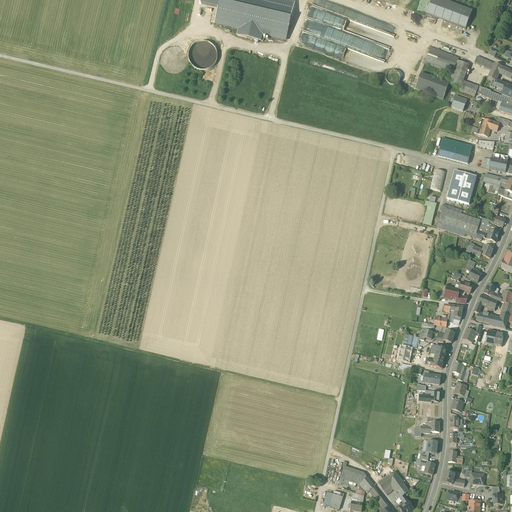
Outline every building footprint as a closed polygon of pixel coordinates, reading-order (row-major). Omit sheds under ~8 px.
[(201,0),(201,4),(219,8),(220,3),(290,20),(294,4),(275,0),(201,0)] [(441,0),(431,0),(426,16),(465,30),(472,12),(441,0)] [(285,40),(290,20),(220,3),(219,8),(215,23),(238,29),(262,35),(285,40)] [(238,29),(237,36),(261,42),(262,35),(238,29)] [(201,71),(207,70),(212,67),(216,63),(217,58),(217,52),(214,47),(209,43),(204,42),(198,42),(193,45),(190,50),(188,55),(189,61),(192,66),(196,69),(201,71)] [(386,63),(389,47),(372,43),(371,49),(372,49),(371,54),(369,54),(368,57),(371,58),(370,61),(373,62),(372,67),(379,68),(380,62),(386,63)] [(162,58),(163,64),(166,69),(171,72),(176,72),(182,70),(186,66),(187,61),(187,55),(183,50),(179,48),(173,47),(168,49),(164,53),(162,58)] [(425,64),(453,74),(457,62),(458,59),(431,48),(425,64)] [(477,57),(474,63),(491,71),(494,65),(477,57)] [(469,66),(457,62),(453,74),(449,85),(460,89),(463,82),(469,66)] [(510,79),(510,78),(511,76),(511,73),(509,72),(508,70),(494,64),(494,65),(491,71),(488,78),(493,81),(495,82),(496,81),(499,74),(510,79)] [(392,86),(395,85),(398,84),(400,81),(400,78),(399,75),(397,73),(394,72),(391,72),(388,74),(386,76),(386,79),(387,82),(389,85),(392,86)] [(443,100),(449,85),(421,74),(415,90),(443,100)] [(478,88),(463,82),(460,89),(460,91),(475,97),(478,88)] [(503,91),(505,85),(498,82),(496,88),(503,91)] [(511,99),(511,87),(505,85),(503,91),(501,96),(511,99)] [(476,94),(485,97),(487,91),(487,90),(483,89),(479,87),(476,94)] [(499,112),(511,116),(511,100),(487,91),(485,97),(498,102),(502,104),(499,110),(499,112)] [(451,108),(463,112),(467,101),(455,97),(451,108)] [(496,124),(484,120),(482,119),(479,128),(477,134),(488,138),(490,130),(497,132),(499,125),(496,124)] [(501,125),(507,127),(509,122),(501,119),(499,125),(500,125),(501,125)] [(479,128),(475,127),(468,125),(465,133),(472,135),(473,133),(477,134),(479,128)] [(438,157),(467,165),(471,150),(472,147),(442,140),(440,150),(438,156),(438,157)] [(478,147),(493,150),(494,143),(479,141),(478,144),(478,145),(478,147)] [(489,171),(505,174),(507,162),(508,158),(492,155),(491,161),(489,171)] [(491,161),(483,160),(481,169),(489,171),(491,161)] [(430,190),(441,193),(446,173),(435,171),(433,176),(430,190)] [(454,172),(449,191),(447,200),(469,206),(471,197),(476,178),(454,172)] [(500,187),(503,187),(504,185),(500,184),(502,179),(485,174),(485,175),(483,182),(483,183),(490,185),(494,185),(496,186),(500,187)] [(498,191),(497,195),(502,197),(511,200),(511,194),(505,192),(502,191),(499,190),(498,191)] [(426,208),(423,224),(432,225),(436,205),(425,203),(424,207),(426,208)] [(438,224),(442,225),(447,211),(448,207),(443,205),(442,207),(439,222),(438,224)] [(448,207),(447,211),(461,215),(463,212),(448,207)] [(480,222),(461,215),(447,211),(442,225),(476,236),(477,231),(479,226),(480,222)] [(494,224),(502,228),(505,220),(496,217),(495,222),(494,224)] [(479,226),(487,229),(488,226),(491,227),(491,226),(489,225),(490,222),(481,218),(480,222),(479,226)] [(464,235),(475,239),(476,236),(442,225),(438,224),(438,227),(437,228),(464,237),(464,235)] [(491,226),(491,227),(488,226),(487,229),(485,234),(483,234),(482,238),(496,243),(500,230),(493,226),(491,226)] [(482,238),(483,234),(477,231),(476,236),(475,239),(481,241),(482,238)] [(481,255),(489,259),(493,249),(484,246),(482,252),(481,255)] [(482,252),(473,248),(471,254),(480,258),(481,255),(482,252)] [(508,272),(511,274),(511,266),(511,265),(511,264),(511,255),(508,254),(504,263),(501,269),(501,270),(502,270),(508,272)] [(466,268),(472,271),(473,269),(475,264),(469,261),(466,268)] [(468,278),(477,283),(481,275),(478,274),(479,272),(473,269),(472,271),(470,274),(468,278)] [(461,283),(458,291),(461,292),(465,293),(469,294),(473,286),(461,283)] [(483,294),(491,297),(493,293),(496,289),(496,288),(488,284),(483,293),(483,294)] [(458,297),(458,295),(456,294),(458,291),(447,288),(444,298),(444,299),(450,300),(450,299),(457,301),(458,297)] [(429,290),(423,289),(421,297),(427,298),(429,290)] [(504,304),(509,305),(511,294),(506,292),(504,292),(502,298),(501,303),(504,304)] [(494,294),(494,293),(493,293),(491,297),(490,299),(498,302),(500,303),(500,302),(501,303),(502,298),(498,296),(494,294)] [(482,306),(486,308),(488,304),(487,303),(488,298),(482,296),(481,295),(481,296),(477,304),(482,306)] [(500,303),(498,302),(490,299),(488,298),(487,303),(488,304),(486,308),(494,311),(496,307),(499,308),(501,303),(500,302),(500,303)] [(501,315),(501,314),(509,316),(510,317),(511,310),(511,305),(509,305),(504,304),(502,309),(501,315)] [(492,317),(492,316),(483,314),(483,315),(480,314),(479,316),(478,316),(476,321),(485,323),(484,323),(489,324),(490,324),(492,317)] [(505,330),(507,322),(509,316),(501,314),(501,315),(500,319),(498,328),(505,330)] [(494,327),(498,328),(500,319),(492,317),(490,324),(489,324),(489,326),(494,327)] [(435,318),(433,325),(434,326),(446,328),(447,320),(445,320),(441,319),(435,318)] [(481,327),(476,326),(476,327),(474,333),(476,334),(476,335),(479,335),(482,327),(481,327)] [(418,340),(426,342),(428,334),(405,329),(402,342),(409,344),(411,338),(419,340),(418,340)] [(462,340),(472,344),(474,340),(476,335),(476,334),(474,333),(467,330),(462,340)] [(424,331),(424,334),(423,338),(424,339),(431,340),(433,333),(424,331)] [(445,335),(444,338),(443,341),(451,344),(454,335),(446,332),(445,335)] [(485,344),(493,346),(496,333),(488,332),(487,333),(485,344)] [(504,335),(496,333),(493,346),(495,346),(501,348),(503,340),(504,335)] [(417,350),(419,340),(413,339),(410,348),(412,348),(417,350)] [(409,344),(402,342),(400,348),(401,348),(410,350),(411,344),(409,344)] [(436,356),(445,358),(447,351),(433,347),(431,356),(435,357),(436,356)] [(410,350),(401,348),(398,361),(408,363),(411,350),(410,350)] [(435,357),(434,362),(432,367),(441,370),(445,358),(436,356),(435,357)] [(459,375),(462,366),(455,364),(452,373),(459,375)] [(457,381),(463,382),(466,373),(467,368),(462,366),(459,375),(457,381)] [(422,370),(415,368),(415,372),(414,375),(417,375),(421,376),(422,370)] [(424,384),(439,386),(440,379),(436,378),(436,376),(425,375),(425,377),(423,377),(423,381),(424,382),(424,384)] [(458,395),(463,397),(465,391),(467,387),(457,384),(454,394),(458,395)] [(439,392),(431,392),(431,396),(431,398),(431,402),(438,403),(439,392)] [(451,410),(460,413),(462,407),(463,404),(464,403),(459,402),(454,400),(451,410)] [(458,429),(458,425),(458,420),(458,419),(450,419),(450,428),(458,429)] [(421,434),(427,434),(430,434),(430,433),(439,433),(440,423),(427,422),(427,427),(421,427),(421,429),(420,434),(421,434)] [(437,450),(438,443),(427,442),(426,453),(429,454),(435,454),(435,449),(437,450)] [(426,453),(423,452),(422,455),(420,455),(419,460),(421,461),(428,462),(429,454),(426,453)] [(448,463),(455,464),(456,460),(456,457),(457,453),(449,452),(448,463)] [(424,474),(432,476),(435,466),(427,463),(426,467),(424,472),(424,474)] [(358,485),(359,486),(367,478),(363,474),(344,467),(340,480),(349,482),(358,485)] [(393,490),(400,499),(404,496),(407,494),(409,493),(395,472),(378,484),(383,492),(391,486),(393,490)] [(442,483),(452,486),(454,480),(455,475),(445,472),(445,473),(445,474),(442,483)] [(470,485),(483,486),(483,480),(482,480),(482,475),(471,475),(471,479),(470,485)] [(374,487),(367,478),(359,486),(365,492),(367,494),(369,492),(374,488),(374,487)] [(452,486),(463,488),(465,482),(454,480),(452,486)] [(383,492),(386,496),(393,491),(393,490),(391,486),(383,492)] [(387,504),(374,488),(369,492),(373,496),(377,501),(380,505),(382,508),(387,504)] [(456,502),(458,497),(458,494),(448,492),(447,500),(456,502)] [(331,503),(333,496),(328,494),(325,507),(339,511),(340,506),(331,503)] [(351,503),(362,504),(364,497),(355,495),(353,494),(351,503)] [(493,495),(493,505),(501,505),(501,501),(502,500),(502,495),(499,495),(493,495)] [(331,503),(340,506),(343,498),(337,497),(333,496),(331,503)] [(398,508),(401,511),(408,511),(413,509),(404,496),(400,499),(404,504),(398,508)] [(469,502),(467,511),(480,511),(481,502),(469,502)] [(356,511),(361,511),(362,504),(351,503),(350,511),(357,511),(356,511)]
